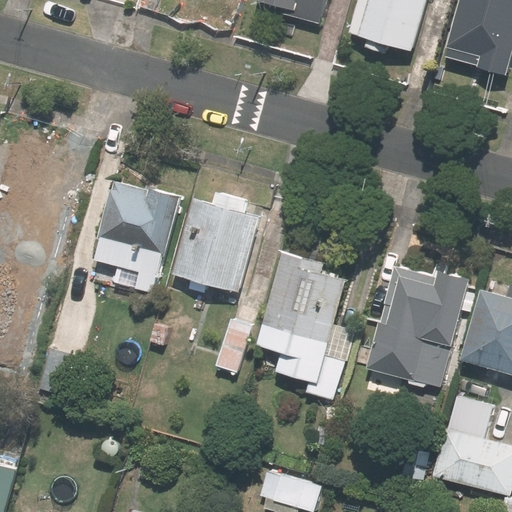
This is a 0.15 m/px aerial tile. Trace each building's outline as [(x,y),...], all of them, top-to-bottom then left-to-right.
[(261,0),(285,7),(283,14),(323,25),(329,0),(261,0)] [(416,51),(430,0),(363,0),(353,33),(372,38),(369,47),(391,54),(394,44),(416,51)] [(511,63),(511,0),(465,0),(452,49),(453,49),(450,59),(509,76),(511,63)] [(37,231),(44,207),(50,209),(57,186),(50,184),(57,155),(0,139),(0,238),(33,247),(24,282),(51,289),(65,238),(37,231)] [(157,294),(184,198),(121,180),(104,240),(106,240),(101,260),(146,272),(141,289),(157,294)] [(245,212),(248,201),(220,193),(217,204),(200,199),(179,274),(195,278),(191,289),(207,294),(210,283),(242,292),(263,217),(245,212)] [(329,265),(287,253),(261,346),(286,353),(281,373),(313,381),(310,393),(336,401),(348,360),(351,361),(359,332),(338,325),(351,281),(326,274),(329,265)] [(384,323),(371,369),(444,390),(474,281),(445,273),(444,278),(412,268),(409,279),(406,278),(393,325),(384,323)] [(511,285),(507,298),(487,291),(467,361),(488,367),(485,380),(497,383),(500,371),(511,374),(511,285)] [(242,372),(254,328),(234,321),(221,366),(242,372)] [(170,327),(160,324),(155,343),(165,346),(170,327)] [(54,348),(42,389),(67,396),(78,356),(54,348)] [(449,430),(437,477),(511,496),(511,446),(488,440),(496,406),(461,397),(453,430),(449,430)] [(328,447),(333,431),(321,428),(317,443),(328,447)] [(430,454),(409,448),(402,477),(423,483),(430,454)] [(0,467),(0,511),(6,511),(18,472),(0,467)] [(317,511),(324,486),(268,470),(260,498),(269,500),(266,511),(268,511),(300,511),(302,509),(313,511),(317,511)] [(511,511),(511,498),(509,498),(504,496),(499,511),(511,511)]
